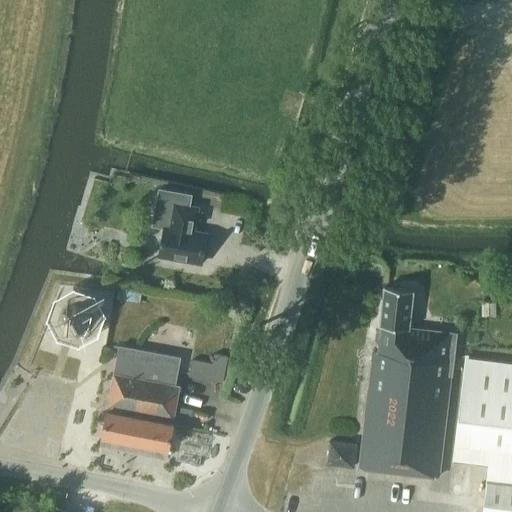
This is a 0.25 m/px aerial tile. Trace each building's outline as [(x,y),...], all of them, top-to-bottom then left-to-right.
[(159,190),(153,224),(164,226),(159,256),(200,263),(206,234),(191,231),(192,224),(194,224),(197,208),(190,206),(192,196),(159,190)] [(378,342),(377,351),(373,351),(359,467),(437,476),(449,374),(454,333),(408,328),(412,290),(384,287),(379,326),(380,326),(380,329),(379,329),(376,331),(375,339),(378,342)] [(85,337),(96,307),(66,297),(56,326),(85,337)] [(482,302),(482,316),(495,316),(495,301),(482,302)] [(179,386),(174,385),(179,357),(118,346),(113,374),(107,406),(108,406),(107,411),(106,410),(101,436),(102,436),(100,445),(165,458),(167,449),(168,449),(172,423),(171,423),(172,418),(173,419),(179,386)] [(511,511),(511,362),(464,357),(452,459),(488,464),(482,511),(511,511)] [(192,359),(189,375),(210,379),(213,363),(192,359)] [(352,466),(355,444),(329,440),(326,463),(352,466)]
